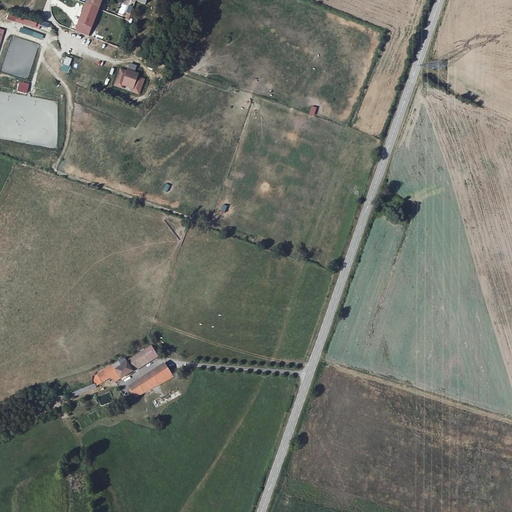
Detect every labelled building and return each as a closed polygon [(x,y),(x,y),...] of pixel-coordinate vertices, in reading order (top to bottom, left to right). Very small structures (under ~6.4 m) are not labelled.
[(98,8),(85,3),(79,20),(92,25),(98,8)] [(127,20),(133,7),(130,5),(124,19),(127,20)] [(9,14),(8,19),(38,28),(40,23),(9,14)] [(92,25),(79,20),(75,29),(88,34),(92,25)] [(22,28),(20,32),(41,39),(42,35),(22,28)] [(2,72),(28,79),(38,44),(12,36),(2,72)] [(67,73),(72,59),(63,55),(60,63),(62,64),(60,70),(67,73)] [(139,78),(138,76),(135,75),(133,76),(127,74),(126,75),(120,73),(116,83),(123,85),(124,82),(135,87),(134,90),(141,92),(145,80),(139,78)] [(127,360),(133,371),(158,356),(151,345),(127,360)] [(133,371),(127,360),(125,356),(98,372),(93,380),(96,385),(111,376),(115,381),(121,377),(133,371)] [(129,386),(135,397),(136,397),(167,381),(172,377),(164,363),(129,386)] [(110,392),(98,397),(101,406),(113,401),(110,392)]
